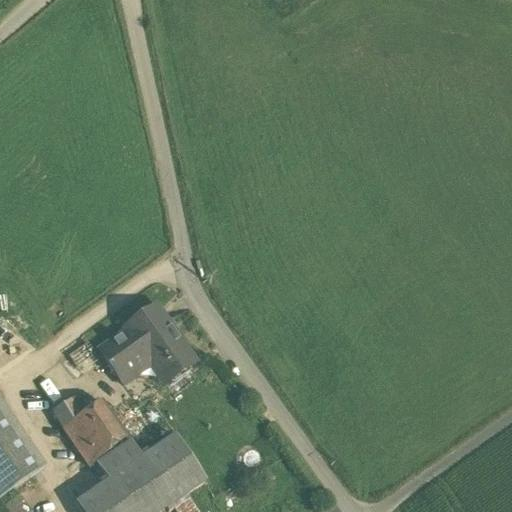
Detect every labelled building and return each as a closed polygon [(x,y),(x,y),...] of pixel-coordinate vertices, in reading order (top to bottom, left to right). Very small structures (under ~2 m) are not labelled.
[(156,309),(125,331),(126,332),(98,352),(118,380),(146,361),(162,385),(194,363),(156,309)] [(66,355),(77,372),(97,359),(86,341),(66,355)] [(101,403),(81,415),(70,399),(52,412),(72,442),(75,440),(82,450),(78,452),(89,468),(126,437),(101,403)] [(0,405),(0,496),(42,467),(0,405)] [(173,438),(148,456),(146,452),(139,457),(141,460),(124,472),(108,483),(105,480),(98,484),(101,488),(74,506),(77,511),(163,511),(164,511),(163,511),(171,511),(174,511),(175,510),(172,506),(186,497),(205,484),(173,438)] [(129,443),(113,455),(124,472),(141,460),(139,457),(129,443)] [(113,455),(96,466),(105,480),(108,483),(124,472),(113,455)] [(31,511),(19,495),(3,507),(6,511),(31,511)] [(194,511),(186,497),(172,506),(175,510),(174,511),(194,511)]
